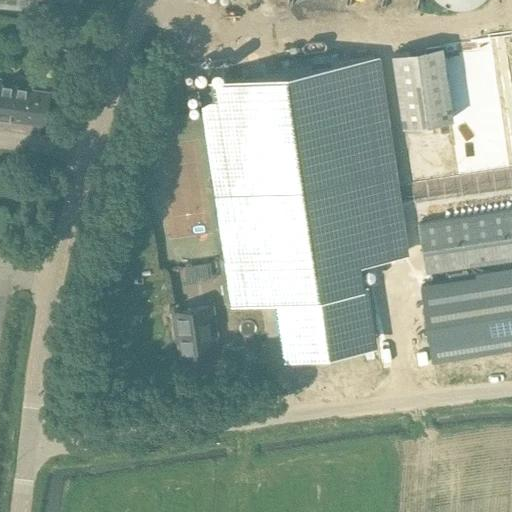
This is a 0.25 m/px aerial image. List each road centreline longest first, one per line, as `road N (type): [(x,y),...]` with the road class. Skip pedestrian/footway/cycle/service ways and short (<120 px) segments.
road 1 (unclassified): [(511,399),(43,445)]
road 2 (unclassified): [(43,445),(122,76),(156,0)]
